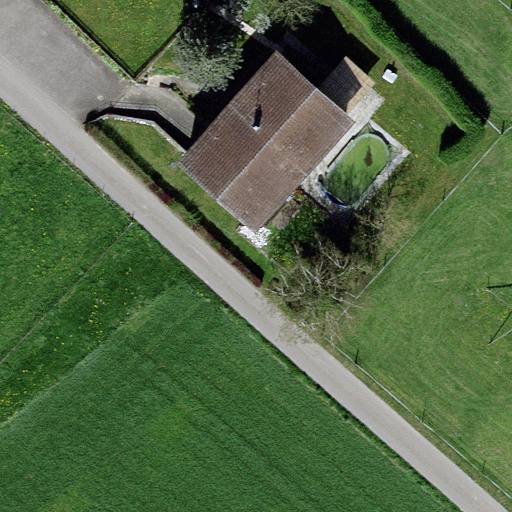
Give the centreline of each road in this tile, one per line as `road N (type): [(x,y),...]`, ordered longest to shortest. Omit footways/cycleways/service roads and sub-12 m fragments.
road 1 (residential): [(0,80),(490,511)]
road 2 (track): [(0,447),(207,263)]
